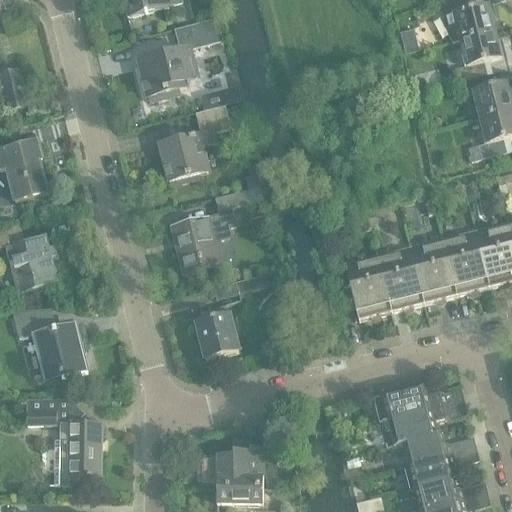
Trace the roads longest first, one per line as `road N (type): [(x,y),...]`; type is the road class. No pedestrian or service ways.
road 1 (residential): [(157,420),(157,392),(50,0)]
road 2 (residential): [(157,420),(474,345)]
road 3 (residential): [(474,345),(511,497)]
